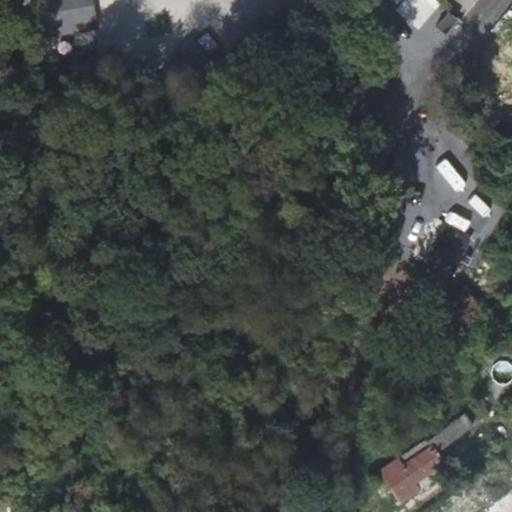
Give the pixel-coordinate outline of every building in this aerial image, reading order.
[(408,14),(417,0),(390,0),(390,2),(408,14)] [(417,22),(437,0),(436,0),(420,0),(408,13),(417,22)] [(93,37),(66,38),(66,51),(94,50),(93,37)] [(511,379),(511,370),(511,363),(493,364),(494,381),(511,379)] [(402,502),(448,472),(436,454),(477,426),(478,428),(493,417),(485,406),(467,419),(438,438),(409,457),(383,474),(402,502)] [(473,479),(494,463),(484,450),(463,465),(473,479)] [(315,511),(307,485),(268,497),(272,511),(315,511)]
